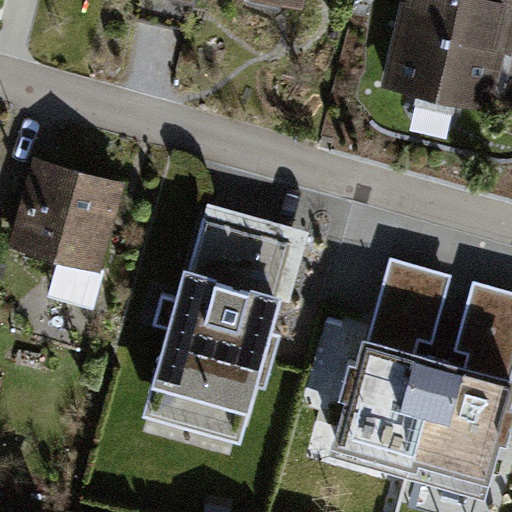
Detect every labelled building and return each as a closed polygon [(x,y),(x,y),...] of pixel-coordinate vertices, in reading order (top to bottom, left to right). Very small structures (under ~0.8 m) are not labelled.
[(140,0),(140,4),(188,14),(190,5),(299,29),(305,0),(140,0)] [(511,0),(400,0),(381,106),(501,129),(511,65),(511,0)] [(39,169),(13,268),(56,279),(47,311),(90,322),(124,192),(39,169)] [(186,216),(138,397),(226,420),(273,239),(186,216)] [(441,281),(370,264),(323,449),(483,489),(511,374),(511,300),(457,287),(442,346),(426,342),(441,281)]
